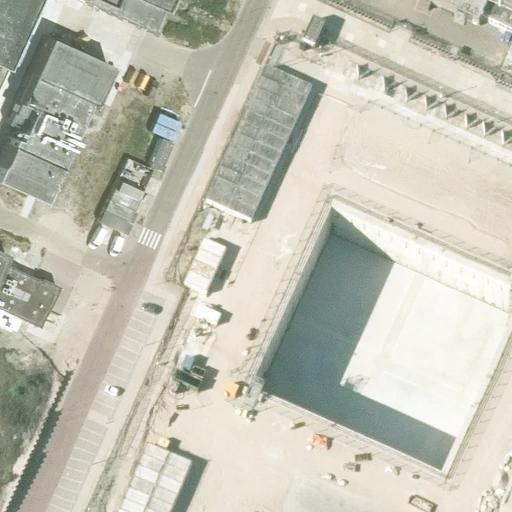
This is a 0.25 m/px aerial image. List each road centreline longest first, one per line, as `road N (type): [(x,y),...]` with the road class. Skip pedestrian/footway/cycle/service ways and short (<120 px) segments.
road 1 (unknown): [(177,174),(332,244),(358,245),(382,225),(388,203),(378,183),(209,103)]
road 2 (unknown): [(272,0),(488,97)]
